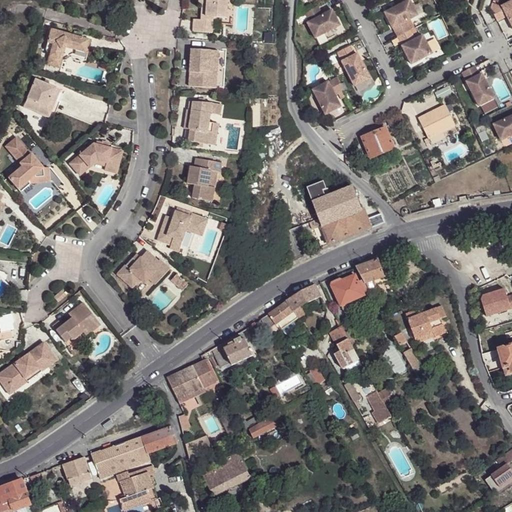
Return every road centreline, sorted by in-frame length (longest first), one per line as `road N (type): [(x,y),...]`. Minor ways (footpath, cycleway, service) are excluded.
road 1 (tertiary): [(161,366),(307,271),(409,231)]
road 2 (unclassified): [(293,0),(292,98),(306,129),(409,231)]
road 3 (unclassified): [(511,426),(475,358),(461,294),(409,231)]
road 4 (tertiary): [(0,474),(155,370)]
road 5 (residential): [(202,511),(174,407),(155,370)]
